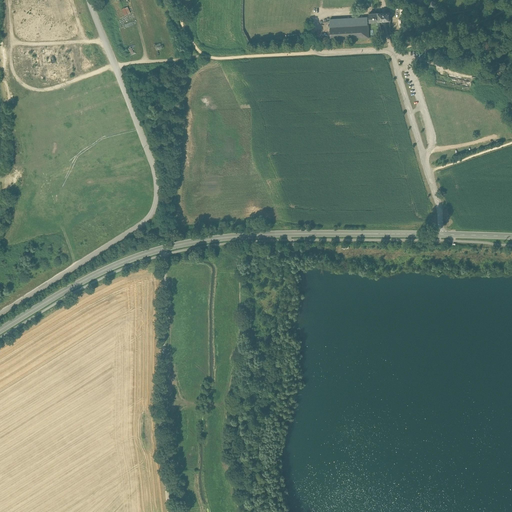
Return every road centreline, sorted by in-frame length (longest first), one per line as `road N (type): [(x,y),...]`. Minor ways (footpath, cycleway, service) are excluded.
road 1 (tertiary): [(0,331),(97,272),(171,245),(261,234),(511,235)]
road 2 (track): [(171,245),(160,407),(172,511)]
road 3 (track): [(440,234),(436,196),(390,50)]
road 4 (track): [(390,50),(511,89)]
